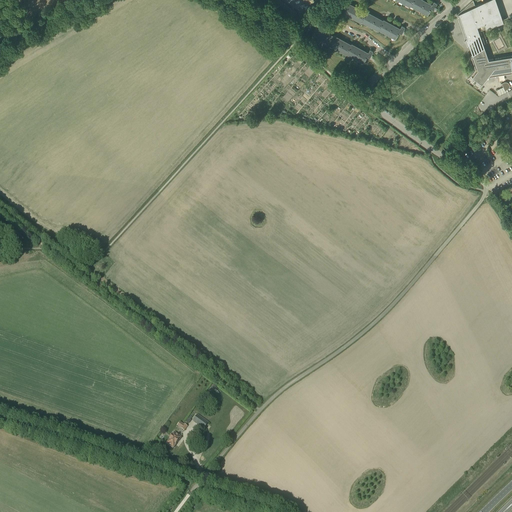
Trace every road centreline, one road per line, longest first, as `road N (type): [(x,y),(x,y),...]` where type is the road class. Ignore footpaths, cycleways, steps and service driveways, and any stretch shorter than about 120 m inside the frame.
road 1 (unclassified): [(488,187),(391,305),(276,394),(195,486)]
road 2 (unclassified): [(89,265),(294,43),(347,90),(368,97)]
road 3 (track): [(259,410),(78,272)]
road 4 (track): [(195,486),(0,418)]
road 5 (residential): [(488,187),(368,97)]
road 6 (residential): [(368,97),(372,81),(462,0)]
